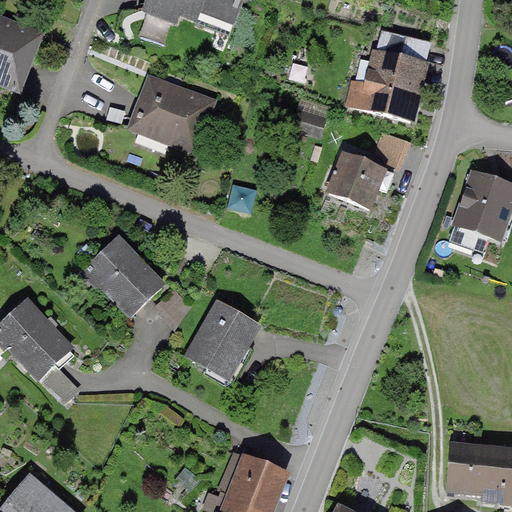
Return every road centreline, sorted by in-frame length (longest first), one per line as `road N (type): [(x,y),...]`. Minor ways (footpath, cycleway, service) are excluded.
road 1 (residential): [(389,301),(34,163)]
road 2 (residential): [(322,472),(131,377)]
road 3 (residential): [(322,472),(389,301)]
road 4 (residential): [(389,301),(452,129)]
road 5 (residential): [(34,163),(97,0)]
road 6 (residential): [(452,129),(473,0)]
